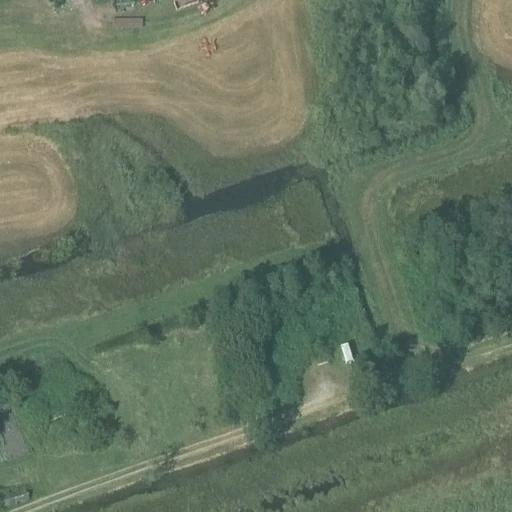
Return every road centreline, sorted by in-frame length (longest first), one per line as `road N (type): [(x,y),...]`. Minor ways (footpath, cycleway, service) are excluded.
road 1 (track): [(511,347),(27,511)]
road 2 (track): [(468,0),(462,19),(484,122),(468,146),(371,184),(372,223),(422,375)]
